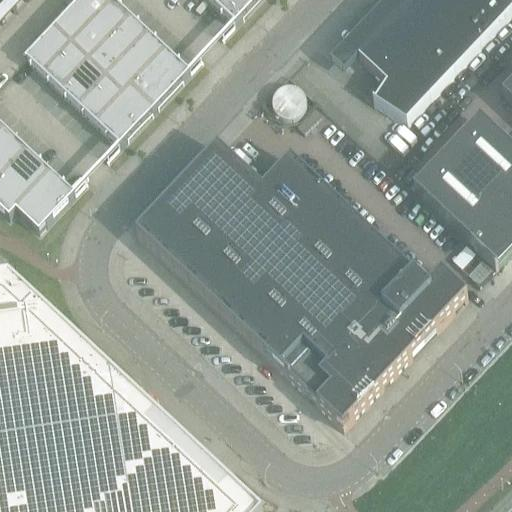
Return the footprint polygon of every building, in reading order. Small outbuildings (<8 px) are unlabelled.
[(0,0),(0,28),(26,0),(0,0)] [(114,8),(106,0),(87,0),(54,35),(73,52),(114,8)] [(220,0),(202,0),(212,9),(220,0)] [(265,0),(220,0),(212,9),(234,30),(234,31),(235,32),(265,0)] [(407,130),(511,18),(511,0),(395,0),(331,68),(344,80),(360,64),(360,65),(387,91),(376,108),(374,106),(374,108),(407,130)] [(132,24),(114,8),(73,52),(90,68),(132,24)] [(149,40),(132,24),(90,68),(107,85),(149,40)] [(73,52),(54,35),(26,65),(27,66),(28,65),(45,81),(73,52)] [(166,57),(149,40),(107,85),(124,101),(131,94),(166,57)] [(90,68),(73,52),(45,81),(62,98),(90,68)] [(191,79),(191,78),(190,77),(189,78),(166,57),(131,94),(155,117),(191,79)] [(107,85),(90,68),(62,98),(79,114),(107,85)] [(124,101),(107,85),(79,114),(97,130),(124,101)] [(155,117),(131,94),(124,101),(97,130),(119,152),(118,153),(120,154),(155,117)] [(275,104),(274,110),(275,116),(279,122),(284,125),(290,127),(296,125),(302,122),(305,116),(306,110),(305,104),(302,99),(296,95),(290,94),(284,95),(279,99),(275,104)] [(511,95),(503,104),(511,112),(511,95)] [(496,275),(511,258),(511,156),(481,128),(414,199),(496,275)] [(0,188),(29,158),(6,136),(0,142),(0,188)] [(468,304),(446,283),(442,280),(427,295),(292,168),(264,197),(250,184),(219,155),(137,242),(344,436),(468,304)] [(53,180),(29,158),(0,188),(0,215),(10,225),(17,217),(53,180)] [(76,201),(75,200),(75,199),(74,200),(53,180),(17,217),(40,239),(76,201)] [(0,511),(253,511),(220,480),(138,404),(118,385),(96,364),(11,285),(0,286),(0,511)]
